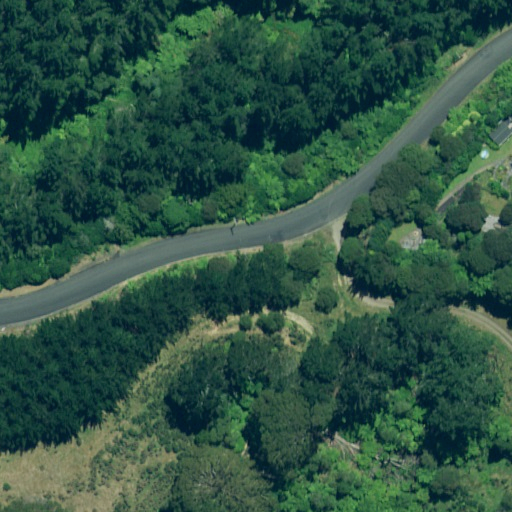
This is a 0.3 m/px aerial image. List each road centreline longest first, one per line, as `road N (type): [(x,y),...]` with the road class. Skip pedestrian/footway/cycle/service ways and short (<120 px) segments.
road 1 (unclassified): [(511,39),(320,215),(164,250),(0,312)]
road 2 (track): [(511,379),(463,342),(346,278),(320,215)]
